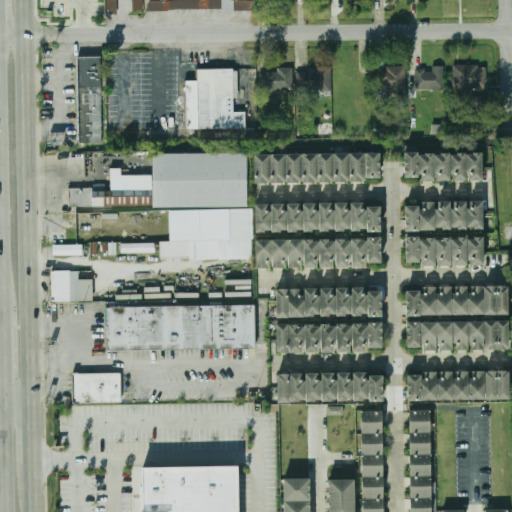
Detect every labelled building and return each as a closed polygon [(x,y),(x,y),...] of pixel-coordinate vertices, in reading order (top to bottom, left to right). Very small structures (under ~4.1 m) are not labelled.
[(117,0),(106,0),(107,12),(117,12),(117,0)] [(132,0),(133,10),(147,10),(146,0),(132,0)] [(253,0),(148,0),(148,10),(253,10),(253,0)] [(102,56),(77,56),(78,144),(102,144),(102,56)] [(453,90),(486,90),(486,65),(453,65),(453,90)] [(292,67),(276,67),(276,72),(259,72),(260,91),(293,90),(292,67)] [(407,67),(374,67),(374,92),(407,91),(407,67)] [(416,89),(445,89),(445,67),(416,67),(416,89)] [(331,93),(331,68),(296,69),(297,93),(331,93)] [(186,129),(245,128),(245,111),(233,112),(233,97),(236,97),(236,89),(237,89),(237,69),(196,69),(196,80),(185,81),(186,129)] [(486,96),(470,96),(470,113),(486,113),(486,96)] [(405,178),(404,152),(417,152),(417,177),(405,178)] [(466,173),(468,173),(468,180),(482,180),(482,152),(472,153),(472,154),(466,154),(466,173)] [(253,259),(254,208),(247,208),(247,154),(153,153),(153,175),(122,175),(122,169),(110,168),(110,189),(68,189),(68,207),(169,208),(169,241),(160,241),(160,259),(253,259)] [(350,181),(334,182),(334,154),(349,153),(350,181)] [(350,153),(365,153),(365,180),(350,181),(350,153)] [(418,174),(421,174),(421,181),(434,181),(433,153),(425,153),(425,155),(418,155),(418,174)] [(434,155),(440,155),(440,153),(449,153),(450,181),(437,181),(437,174),(434,174),(434,155)] [(453,181),(466,180),(465,153),(456,153),(456,154),(449,155),(450,174),(453,173),(453,181)] [(286,154),(301,154),(302,182),(287,183),(286,154)] [(302,183),(302,154),(317,154),(317,183),(302,183)] [(318,154),(333,154),(333,182),(318,182),(318,154)] [(379,178),(366,178),(366,154),(379,154),(379,178)] [(254,155),(269,155),(270,183),(254,183),(254,155)] [(271,183),(271,155),(285,155),(285,183),(271,183)] [(419,230),(435,230),(434,201),(421,202),(421,209),(419,209),(419,230)] [(435,228),(441,228),(441,230),(450,230),(450,201),(437,201),(437,208),(435,209),(435,228)] [(451,228),(457,228),(457,230),(466,230),(466,201),(453,201),(453,208),(450,208),(451,228)] [(467,227),(473,227),(473,230),(483,230),(482,201),(469,201),(469,209),(466,209),(467,227)] [(366,229),(360,229),(360,231),(351,231),(351,203),(363,202),(363,210),(365,210),(366,229)] [(334,230),(328,230),(328,232),(319,232),(318,204),(330,203),(331,211),(333,211),(334,230)] [(350,230),(344,230),(344,231),(335,231),(335,203),(347,203),(347,211),(350,211),(350,230)] [(270,231),(265,231),(265,232),(256,233),(255,205),(267,204),(267,212),(270,212),(270,231)] [(286,230),(280,231),(281,232),(271,232),(271,204),(283,204),(283,212),(286,212),(286,230)] [(302,230),(296,230),(296,232),(287,232),(287,204),(299,204),(299,211),(301,211),(302,230)] [(318,230),(312,230),(312,232),(303,232),(303,204),(315,204),(315,211),(318,211),(318,230)] [(366,206),(380,206),(380,232),(367,232),(366,206)] [(405,232),(418,231),(418,206),(404,206),(405,232)] [(405,262),(419,262),(419,236),(405,237),(405,262)] [(367,237),(380,237),(381,263),(367,263),(367,237)] [(422,266),(435,266),(434,237),(426,237),(426,240),(419,240),(419,259),(422,259),(422,266)] [(438,266),(451,265),(450,237),(442,237),(442,240),(435,240),(435,259),(438,259),(438,266)] [(454,265),(467,265),(466,237),(457,237),(457,239),(451,240),(451,258),(454,258),(454,265)] [(483,265),(483,237),(473,237),(473,239),(467,239),(467,258),(470,258),(470,265),(483,265)] [(336,267),(336,238),(344,238),(344,241),(351,241),(351,260),(348,260),(348,267),(336,267)] [(351,267),(351,238),(360,238),(360,241),(366,241),(366,260),(364,260),(364,267),(351,267)] [(303,268),(303,239),(312,239),(312,242),(318,241),(318,260),(316,260),(316,268),(303,268)] [(319,268),(319,239),(328,239),(328,242),(334,242),(334,260),(332,260),(332,268),(319,268)] [(257,240),(271,240),(271,260),(270,260),(270,269),(257,269),(257,240)] [(273,240),(287,240),(287,260),(286,260),(286,268),(273,269),(273,240)] [(288,240),(302,240),(302,260),(301,260),(301,269),(288,269),(288,240)] [(154,242),(120,243),(121,253),(155,252),(154,242)] [(82,246),(53,246),(53,255),(82,255),(82,246)] [(53,271),(53,302),(92,302),(92,279),(81,279),(81,271),(53,271)] [(436,315),(451,315),(451,299),(451,286),(438,287),(439,294),(436,294),(436,315)] [(452,315),(467,315),(467,299),(467,286),(454,286),(454,293),(452,293),(452,315)] [(468,315),(483,314),(483,286),(470,286),(470,293),(468,293),(468,315)] [(483,315),(495,315),(495,286),(486,286),(486,287),(483,287),(483,315)] [(495,315),(508,315),(507,287),(504,287),(504,286),(495,286),(495,315)] [(422,287),(435,287),(436,315),(420,315),(420,294),(422,294),(422,287)] [(320,318),(319,289),(333,288),(333,318),(320,318)] [(336,318),(336,288),(349,288),(349,317),(336,318)] [(352,317),(352,288),(365,288),(365,317),(352,317)] [(274,319),(274,289),(286,289),(286,319),(274,319)] [(288,318),(288,289),(301,289),(302,318),(288,318)] [(304,318),(304,289),(317,289),(318,318),(304,318)] [(405,291),(419,290),(420,317),(406,317),(405,291)] [(367,291),(381,291),(381,317),(368,317),(367,291)] [(254,305),(106,306),(107,350),(254,349),(254,305)] [(496,350),(505,349),(505,348),(508,348),(508,320),(496,321),(496,350)] [(471,350),(484,349),(484,321),(468,322),(468,338),(468,343),(471,343),(471,350)] [(484,349),(487,349),(487,350),(496,350),(495,321),(484,321),(484,345),(484,349)] [(421,322),(436,322),(436,350),(424,351),(424,344),(421,344),(421,339),(421,337),(421,322)] [(440,351),(452,350),(452,322),(436,322),(436,338),(437,338),(437,344),(440,343),(440,351)] [(455,350),(468,350),(468,322),(452,322),(452,338),(453,338),(453,343),(455,343),(455,350)] [(336,352),(336,324),(350,323),(350,352),(336,352)] [(352,352),(351,323),(365,323),(366,352),(352,352)] [(367,348),(381,348),(380,323),(367,323),(367,348)] [(418,323),(405,323),(405,347),(418,347),(418,323)] [(275,324),(286,324),(286,352),(275,352),(275,324)] [(288,352),(288,324),(302,324),(302,352),(288,352)] [(304,353),(304,324),(318,324),(318,352),(304,353)] [(320,352),(320,324),(334,324),(334,352),(320,352)] [(453,371),(437,372),(437,401),(453,400),(453,371)] [(469,371),(453,371),(453,400),(469,400),(469,371)] [(485,371),(469,371),(469,400),(485,400),(485,371)] [(496,371),(485,371),(485,400),(497,400),(496,371)] [(497,400),(508,400),(508,371),(496,371),(497,400)] [(369,372),(353,373),(353,401),(369,401),(369,372)] [(369,401),(382,400),(381,372),(369,372),(369,401)] [(421,372),(405,372),(405,401),(421,401),(421,372)] [(437,372),(421,372),(421,401),(437,401),(437,372)] [(321,373),(305,374),(305,402),(321,402),(321,373)] [(337,373),(321,373),(321,402),(337,401),(337,373)] [(353,373),(337,373),(337,401),(353,401),(353,373)] [(120,402),(120,374),(73,374),(73,402),(120,402)] [(289,374),(275,374),(275,402),(289,402),(289,374)] [(305,374),(289,374),(289,402),(305,402),(305,374)] [(327,414),(342,415),(342,406),(327,406),(327,414)] [(381,433),(381,411),(360,411),(360,433),(381,433)] [(429,432),(429,411),(407,411),(408,433),(429,432)] [(429,454),(429,432),(408,433),(408,454),(429,454)] [(381,454),(381,433),(360,433),(360,455),(381,454)] [(382,476),(381,454),(360,455),(361,476),(382,476)] [(429,476),(429,454),(408,454),(408,476),(429,476)] [(240,511),(240,465),(144,466),(144,511),(240,511)] [(382,498),(382,476),(361,476),(361,498),(382,498)] [(430,498),(429,476),(408,476),(408,498),(430,498)] [(282,502),(282,479),(308,479),(309,502),(282,502)] [(326,511),(326,481),(353,480),(353,511),(326,511)] [(382,511),(382,498),(361,498),(361,511),(382,511)] [(430,511),(430,498),(408,498),(408,511),(430,511)] [(282,511),(282,502),(309,502),(309,511),(282,511)]
